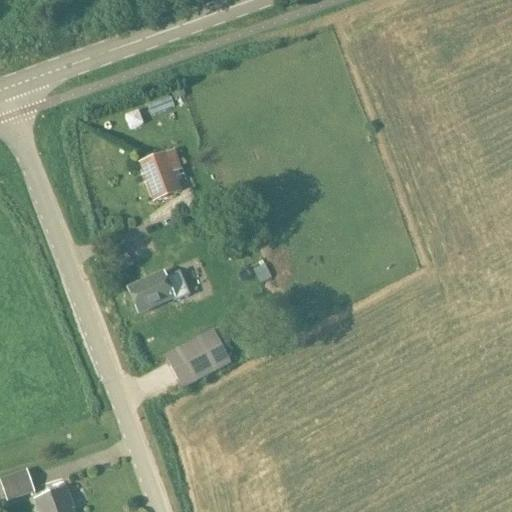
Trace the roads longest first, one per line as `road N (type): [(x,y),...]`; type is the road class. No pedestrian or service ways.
road 1 (unclassified): [(8,94),(165,511)]
road 2 (secondary): [(8,94),(269,0)]
